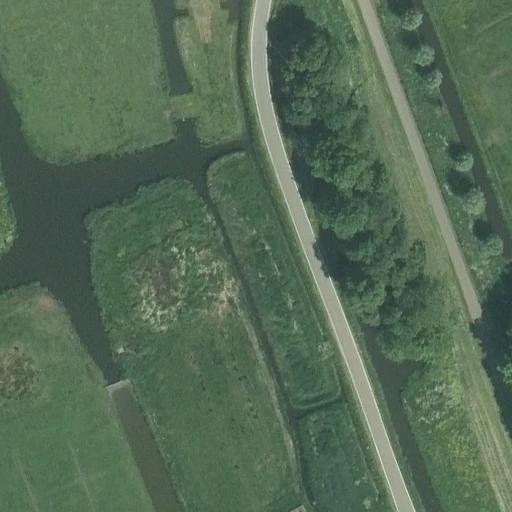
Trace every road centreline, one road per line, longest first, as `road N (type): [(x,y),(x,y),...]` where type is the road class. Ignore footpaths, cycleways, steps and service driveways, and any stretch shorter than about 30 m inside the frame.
road 1 (unclassified): [(406,511),(267,123),(258,63),(263,0)]
road 2 (unknown): [(350,0),(511,459)]
